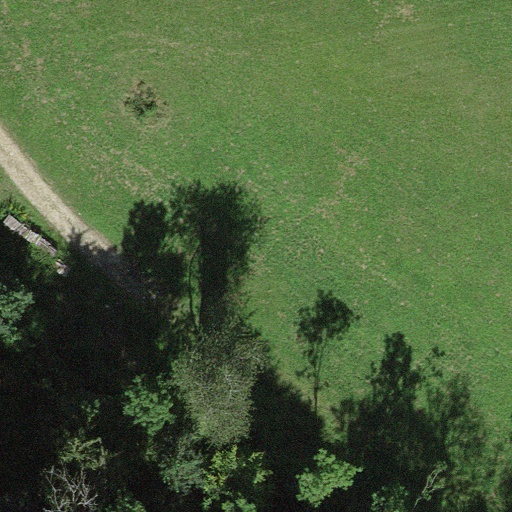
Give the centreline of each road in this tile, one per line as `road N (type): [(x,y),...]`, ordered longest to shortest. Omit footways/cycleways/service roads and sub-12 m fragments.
road 1 (track): [(446,511),(231,359),(158,294)]
road 2 (track): [(0,163),(73,238),(158,294)]
